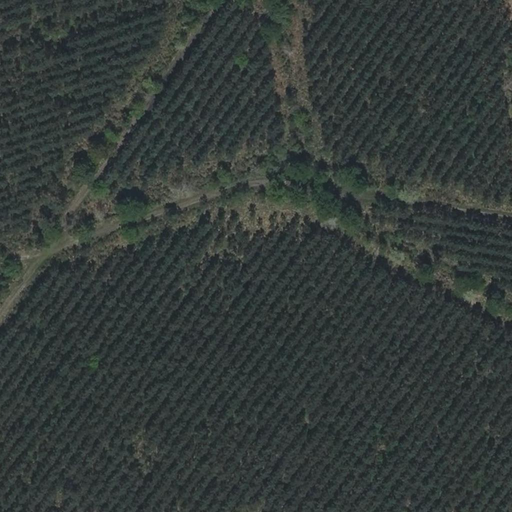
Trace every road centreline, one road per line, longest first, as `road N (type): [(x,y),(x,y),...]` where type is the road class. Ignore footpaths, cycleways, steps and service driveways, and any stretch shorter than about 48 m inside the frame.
road 1 (track): [(511,219),(259,183),(0,265)]
road 2 (track): [(226,0),(0,322)]
